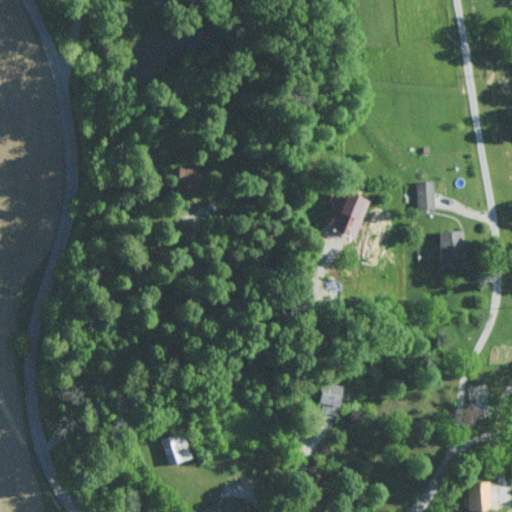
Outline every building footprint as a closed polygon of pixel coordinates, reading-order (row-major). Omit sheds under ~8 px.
[(200,191),(204,170),(182,166),(176,192),(187,195),(189,188),(200,191)] [(415,180),(416,208),(433,208),(433,180),(415,180)] [(463,257),(463,249),(467,249),(467,238),(462,238),(461,229),(439,230),(441,266),(454,266),(454,258),(463,257)] [(338,414),(342,384),(322,382),(318,411),(338,414)] [(166,464),(190,458),(183,432),(159,438),(166,464)] [(468,509),(491,509),(491,481),(467,481),(468,509)]
